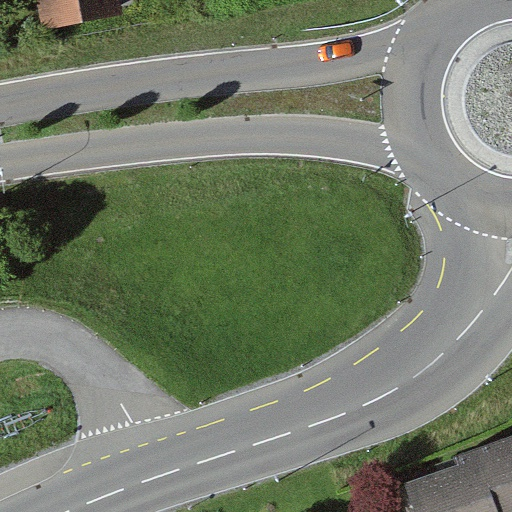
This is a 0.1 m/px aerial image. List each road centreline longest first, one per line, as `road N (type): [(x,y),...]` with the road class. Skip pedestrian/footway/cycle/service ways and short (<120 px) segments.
road 1 (tertiary): [(70,511),(366,406),(407,384),(476,319),(511,251)]
road 2 (secondary): [(0,159),(251,134),(350,141),(426,165)]
road 3 (secondary): [(413,54),(147,85),(0,115)]
